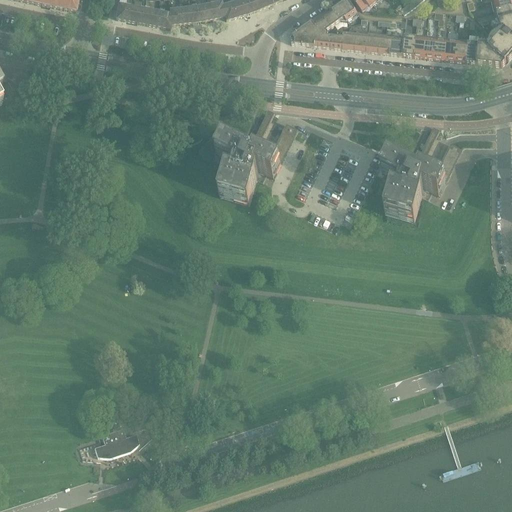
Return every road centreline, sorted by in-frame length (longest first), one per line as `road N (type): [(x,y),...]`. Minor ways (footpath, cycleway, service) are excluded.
road 1 (unclassified): [(180,465),(511,354)]
road 2 (unclassified): [(330,63),(491,80),(511,74)]
road 3 (tertiary): [(77,63),(256,93)]
road 4 (tertiary): [(257,81),(79,52)]
road 5 (residential): [(260,55),(85,26)]
road 6 (tertiary): [(325,101),(446,112),(498,97)]
road 7 (unclassified): [(511,272),(498,97)]
road 8 (tertiary): [(498,97),(447,102),(327,90)]
